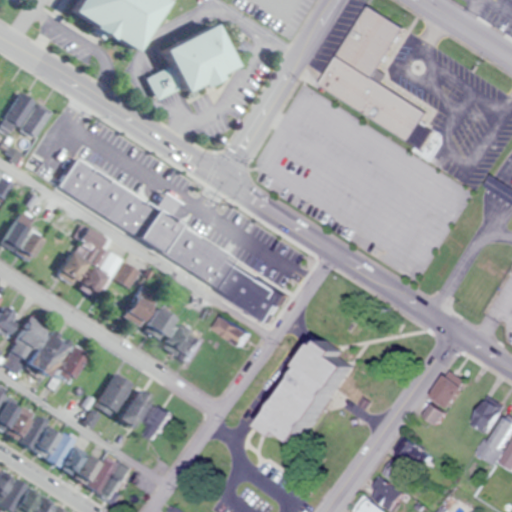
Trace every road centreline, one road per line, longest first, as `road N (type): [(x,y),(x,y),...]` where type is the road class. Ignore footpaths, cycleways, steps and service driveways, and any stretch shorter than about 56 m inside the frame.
road 1 (secondary): [(511,369),(0,36)]
road 2 (residential): [(334,253),(251,382),(152,511)]
road 3 (residential): [(0,272),(223,418)]
road 4 (residential): [(455,333),(325,511)]
road 5 (residential): [(336,0),(220,178)]
